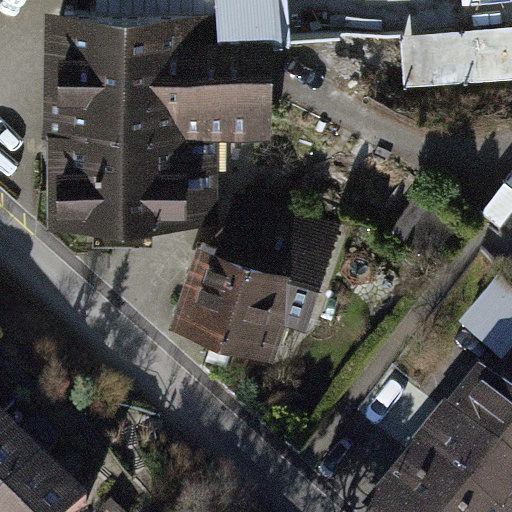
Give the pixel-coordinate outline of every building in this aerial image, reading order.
[(511,0),(212,0),(215,48),(399,36),(403,95),(511,87),(511,0)] [(122,8),(39,11),(47,225),(161,222),(159,141),(267,137),(264,51),(124,56),(122,8)] [(197,246),(174,324),(276,354),(297,282),(315,287),(333,228),(231,197),(215,252),(197,246)] [(511,284),(499,274),(462,318),(506,353),(511,345),(511,284)] [(511,408),(476,382),(438,428),(511,484),(511,408)] [(511,511),(511,484),(438,428),(401,474),(449,511),(511,511)] [(0,483),(25,457),(0,432),(0,483)] [(0,511),(73,511),(77,508),(25,457),(0,483),(0,511)] [(449,511),(401,474),(370,511),(449,511)]
